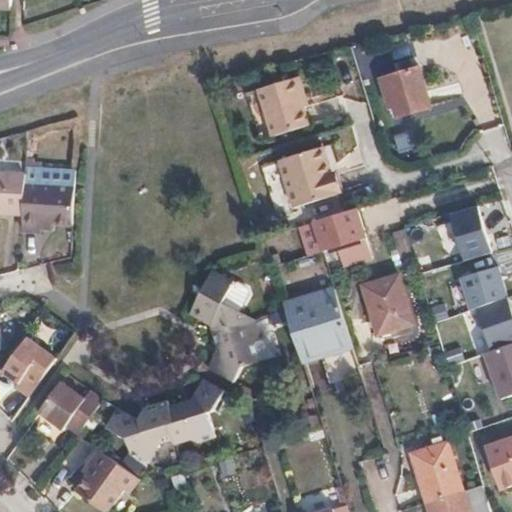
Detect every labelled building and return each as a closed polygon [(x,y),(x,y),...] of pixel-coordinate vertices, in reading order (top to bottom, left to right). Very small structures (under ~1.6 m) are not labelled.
[(432,106),(419,66),(387,76),(399,116),(432,106)] [(307,92),(312,90),(306,71),(266,83),(278,130),(315,120),(310,103),(307,92)] [(340,187),(325,140),(270,156),(283,205),(340,187)] [(84,169),(34,165),(33,170),(31,211),(29,229),(48,230),(49,221),(80,223),(84,169)] [(0,209),(31,211),(33,170),(0,168),(0,209)] [(477,207),(449,215),(463,261),(491,253),(477,207)] [(362,208),(301,225),(310,256),(339,248),(344,266),(376,258),(362,208)] [(419,321),(405,272),(370,282),(383,331),(419,321)] [(220,333),(253,324),(258,315),(251,311),(261,293),(259,288),(236,275),(225,292),(201,285),(193,308),(218,327),(220,333)] [(510,311),(498,276),(451,292),(463,328),(510,311)] [(308,360),(359,345),(341,286),(290,301),(293,312),(308,360)] [(0,348),(10,346),(1,310),(0,310),(0,348)] [(215,368),(240,382),(249,367),(265,364),(264,344),(258,340),(253,324),(220,333),(225,348),(215,368)] [(34,396),(61,359),(31,337),(7,370),(21,381),(20,384),(34,396)] [(511,342),(486,352),(502,397),(511,393),(511,342)] [(5,379),(0,379),(0,401),(9,400),(5,379)] [(68,380),(46,410),(69,428),(73,424),(84,433),(109,399),(97,390),(91,397),(68,380)] [(181,441),(182,446),(198,441),(202,434),(219,430),(214,414),(220,413),(231,392),(209,380),(199,399),(174,406),(180,425),(176,426),(181,441)] [(146,419),(124,407),(113,425),(135,437),(139,452),(158,462),(167,444),(181,441),(176,426),(180,425),(174,406),(174,402),(151,408),(146,419)] [(202,434),(198,441),(204,444),(221,439),(219,430),(202,434)] [(511,452),(507,437),(488,444),(503,486),(511,482),(511,452)] [(419,450),(433,500),(468,491),(453,441),(419,450)] [(145,478),(103,447),(94,461),(99,464),(81,488),(111,511),(129,488),(136,491),(145,478)] [(474,511),(468,491),(433,500),(436,511),(474,511)]
